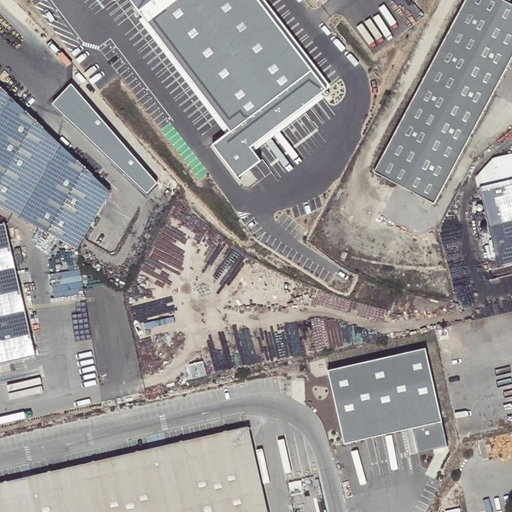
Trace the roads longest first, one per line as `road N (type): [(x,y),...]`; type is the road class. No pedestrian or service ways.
road 1 (track): [(142,382),(451,320)]
road 2 (track): [(194,230),(193,275),(215,366)]
